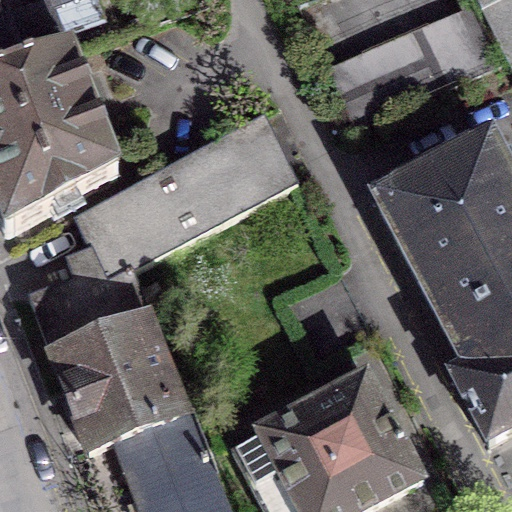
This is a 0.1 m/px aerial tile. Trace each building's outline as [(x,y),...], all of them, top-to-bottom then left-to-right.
[(0,0),(0,83),(62,61),(55,42),(103,25),(93,0),(0,0)] [(511,0),(474,0),(511,73),(511,0)] [(355,132),(499,69),(468,3),(458,7),(463,16),(327,74),(355,132)] [(0,227),(4,238),(8,239),(117,180),(70,58),(62,61),(0,83),(0,227)] [(225,511),(188,416),(194,413),(172,367),(164,370),(131,278),(297,190),(263,121),(75,223),(90,255),(66,264),(75,285),(29,302),(89,458),(114,448),(138,511),(225,511)] [(375,205),(467,376),(454,383),(489,449),(511,437),(511,184),(490,144),(375,205)] [(372,511),(422,486),(366,381),(231,454),(261,511),(372,511)]
